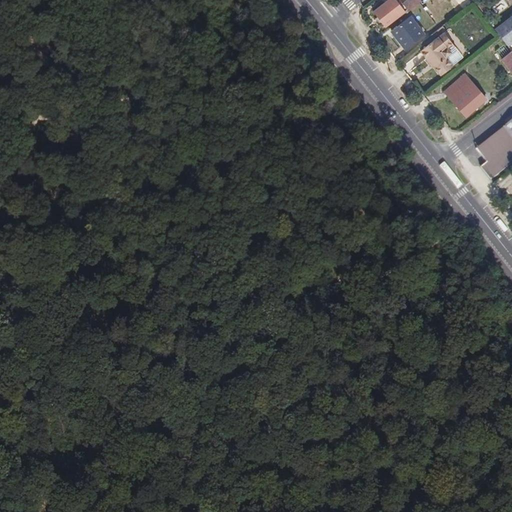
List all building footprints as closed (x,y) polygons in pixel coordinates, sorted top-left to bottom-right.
[(385,26),(405,10),(401,6),(396,0),(387,0),(373,11),(379,18),(377,20),(381,24),(382,23),(385,26)] [(411,1),(410,0),(408,0),(401,6),(405,10),(407,13),(415,6),(411,1)] [(427,32),(413,15),(394,30),(408,48),(427,32)] [(511,17),(496,29),(502,36),(508,44),(511,41),(511,17)] [(424,51),(430,59),(432,58),(438,65),(437,66),(444,75),(455,66),(449,57),(454,53),(452,50),(450,48),(456,43),(447,32),(424,51)] [(502,44),(494,50),(498,56),(506,51),(502,44)] [(511,50),(502,58),(511,70),(511,50)] [(432,58),(430,59),(429,60),(435,68),(437,66),(438,65),(432,58)] [(469,115),(490,98),(474,78),(453,95),(469,115)] [(492,177),(511,161),(511,119),(476,148),(486,160),(482,164),(492,177)]
